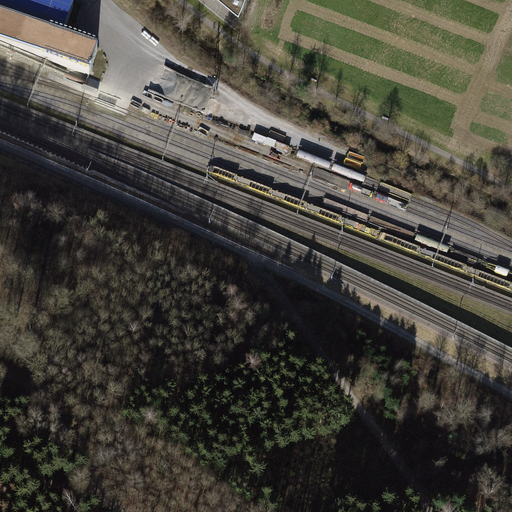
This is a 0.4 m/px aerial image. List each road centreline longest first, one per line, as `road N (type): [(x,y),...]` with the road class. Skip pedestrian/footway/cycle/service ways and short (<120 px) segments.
road 1 (track): [(358,163),(139,49),(97,0)]
road 2 (track): [(249,255),(426,511)]
road 3 (track): [(511,395),(249,255)]
road 4 (track): [(0,142),(249,255)]
road 5 (track): [(0,370),(41,400),(121,511)]
